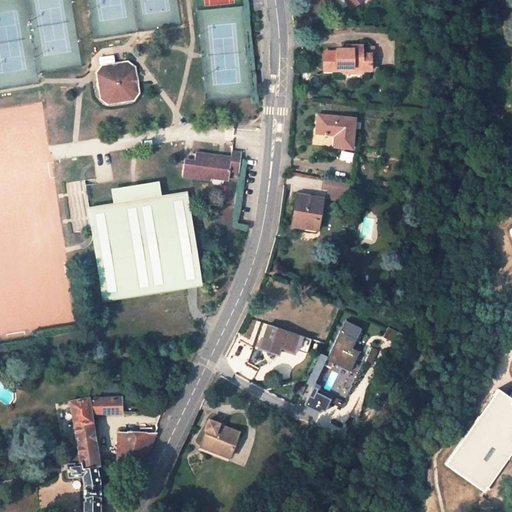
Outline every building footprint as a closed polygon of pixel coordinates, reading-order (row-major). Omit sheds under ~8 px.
[(337,51),(324,52),(324,71),(363,70),(371,70),(371,53),(362,53),(362,45),(346,45),(346,48),(337,48),(337,51)] [(141,93),(136,66),(128,60),(101,65),(95,72),(100,100),(107,105),(135,101),(141,93)] [(334,134),(339,135),(338,146),(353,148),(356,118),(318,114),(316,133),(334,134)] [(212,176),(229,178),(231,169),(240,171),(242,153),(232,152),(231,157),(196,152),(195,164),(185,162),(183,174),(193,176),(212,179),(212,176)] [(325,178),(323,189),(348,193),(350,182),(325,178)] [(75,232),(92,229),(89,207),(85,180),(67,183),(75,232)] [(114,203),(89,207),(92,229),(103,299),(177,288),(163,196),(137,200),(133,201),(130,187),(117,189),(119,202),(114,203)] [(317,230),(321,198),(297,194),(292,225),(317,230)] [(307,353),(312,339),(268,324),(261,346),(277,352),(279,346),(292,351),(293,348),(307,353)] [(360,332),(344,324),(324,363),(331,367),(334,362),(350,370),(360,351),(353,348),(360,332)] [(388,328),(384,336),(400,345),(405,338),(388,328)] [(365,361),(371,363),(378,350),(372,347),(365,361)] [(329,393),(313,385),(305,401),(321,409),(329,393)] [(511,452),(511,398),(498,388),(444,463),(484,491),(511,452)] [(121,412),(121,397),(91,398),(71,400),(81,463),(81,467),(96,465),(99,465),(91,412),(121,412)] [(229,459),(239,430),(220,423),(221,422),(210,417),(205,431),(206,431),(200,448),(229,459)] [(148,432),(128,431),(128,433),(123,433),(121,462),(144,459),(156,434),(148,433),(148,432)] [(99,511),(100,485),(96,465),(81,467),(81,463),(68,464),(69,476),(85,474),(84,511),(99,511)]
